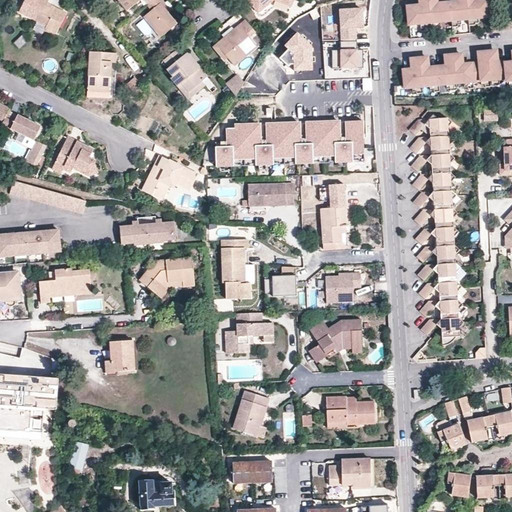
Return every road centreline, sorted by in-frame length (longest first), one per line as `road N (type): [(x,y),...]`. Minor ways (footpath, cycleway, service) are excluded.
road 1 (residential): [(381,51),(393,255)]
road 2 (residential): [(125,153),(106,131),(0,77)]
road 3 (unknown): [(494,363),(485,220)]
road 4 (residential): [(511,38),(381,51)]
road 5 (residential): [(393,255),(401,375)]
